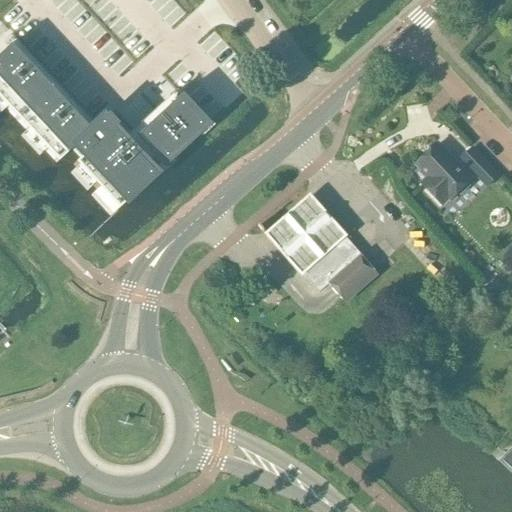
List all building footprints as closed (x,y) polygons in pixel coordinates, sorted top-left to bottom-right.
[(12,43),(0,54),(0,103),(56,164),(73,147),(83,157),(76,163),(120,208),(156,173),(112,129),(117,125),(106,114),(93,126),(12,43)] [(180,91),(136,134),(162,160),(170,152),(174,156),(210,122),(180,91)] [(422,184),(436,199),(443,206),(449,200),(451,201),(456,196),(462,196),(471,187),(470,183),(472,180),(438,145),(416,166),(428,178),(422,184)] [(473,149),(461,160),(477,176),(488,189),(500,178),(488,165),(473,149)] [(308,196),(266,234),(301,273),(344,236),(308,196)] [(369,265),(357,251),(344,236),(301,273),(319,294),(329,285),(335,293),(343,301),(376,272),(369,265)] [(502,264),(487,271),(496,290),(511,282),(502,264)] [(511,452),(504,461),(503,462),(511,470),(511,452)]
